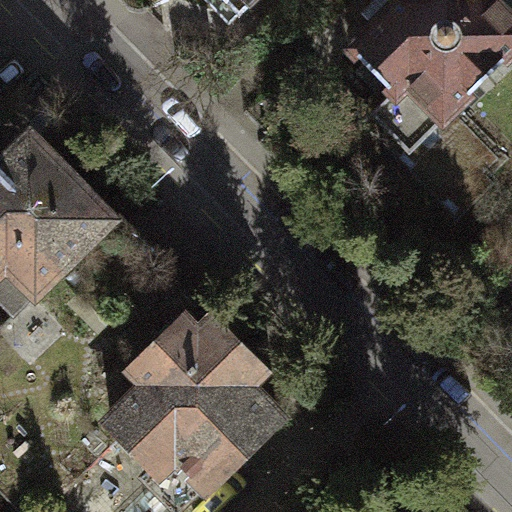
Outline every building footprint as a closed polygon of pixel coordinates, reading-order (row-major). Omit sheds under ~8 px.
[(226,0),(238,12),(249,0),(226,0)] [(511,0),(399,0),(350,51),(383,83),(352,114),(365,127),(371,121),(401,151),(395,157),(409,171),(415,164),(445,194),(439,201),(452,214),(487,178),(492,183),(511,162),(511,157),(458,105),(511,50),(511,0)] [(28,135),(0,162),(0,300),(13,313),(97,231),(110,218),(28,135)] [(97,231),(13,313),(0,326),(0,478),(33,511),(125,511),(157,482),(150,475),(159,467),(110,418),(146,383),(134,370),(185,320),(97,231)] [(146,383),(110,418),(159,467),(150,475),(157,482),(182,507),(276,415),(246,384),(259,371),(212,323),(199,335),(185,320),(134,370),(146,383)]
